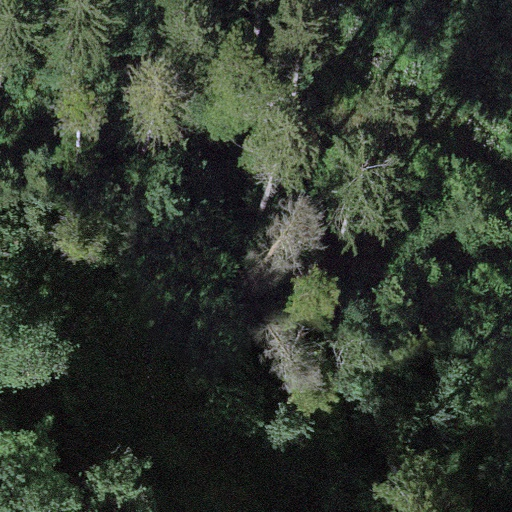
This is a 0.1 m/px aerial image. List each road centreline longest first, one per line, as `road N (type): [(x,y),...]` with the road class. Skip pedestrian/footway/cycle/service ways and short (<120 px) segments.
road 1 (track): [(0,282),(123,359),(247,461),(348,506),(462,510),(511,494)]
road 2 (track): [(511,184),(333,47),(254,0)]
